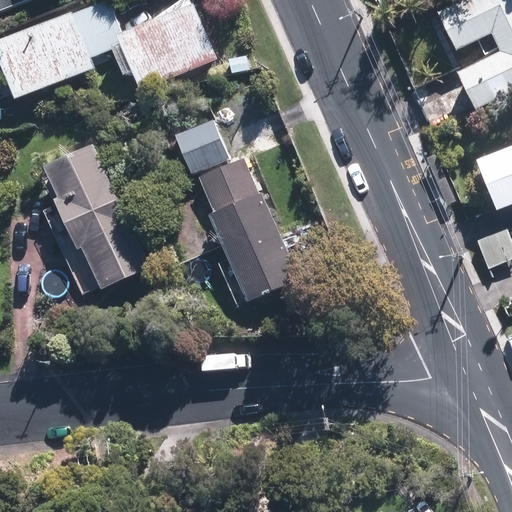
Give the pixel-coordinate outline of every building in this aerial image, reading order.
[(0,0),(0,11),(2,16),(38,0),(0,0)] [(126,36),(111,0),(78,13),(77,11),(0,42),(0,53),(1,55),(0,54),(0,99),(16,93),(19,101),(97,70),(93,58),(116,49),(130,81),(138,77),(145,93),(221,60),(198,5),(126,36)] [(511,0),(474,0),(442,16),(461,53),(495,36),(503,53),(461,75),(480,111),(511,94),(511,0)] [(208,238),(221,233),(230,257),(220,261),(238,306),(251,301),(301,281),(251,156),(237,162),(228,141),(251,132),(244,114),(170,144),(208,238)] [(63,198),(58,200),(60,205),(44,212),(87,301),(105,292),(156,268),(97,146),(49,169),(63,198)] [(500,212),(511,207),(511,149),(481,161),(500,212)] [(511,260),(511,234),(510,228),(479,241),(490,269),(511,260)]
